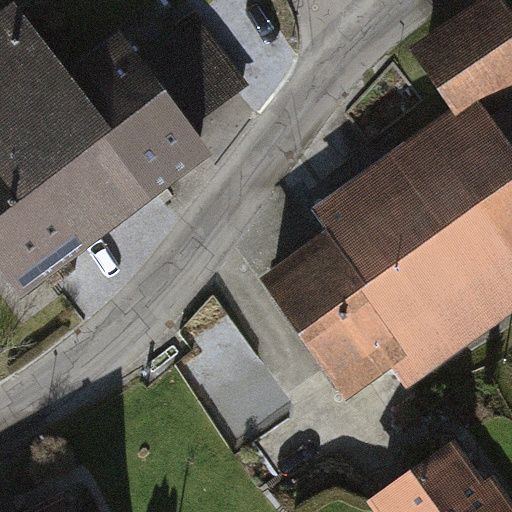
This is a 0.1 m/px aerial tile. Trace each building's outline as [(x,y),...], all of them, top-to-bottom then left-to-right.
[(511,17),(500,0),(486,0),(416,46),(455,105),(511,67),(511,17)] [(0,259),(19,284),(145,192),(59,78),(10,10),(0,17),(0,259)] [(59,78),(145,192),(204,147),(185,123),(239,82),(200,30),(146,72),(117,34),(59,78)] [(511,158),(483,118),(354,210),(424,308),(506,250),(511,258),(511,158)] [(354,210),(263,275),(345,389),(390,357),(408,382),(454,349),(424,308),(354,210)] [(453,445),(373,500),(381,511),(511,511),(511,507),(493,479),(482,487),(453,445)] [(72,511),(64,495),(29,511),(72,511)]
